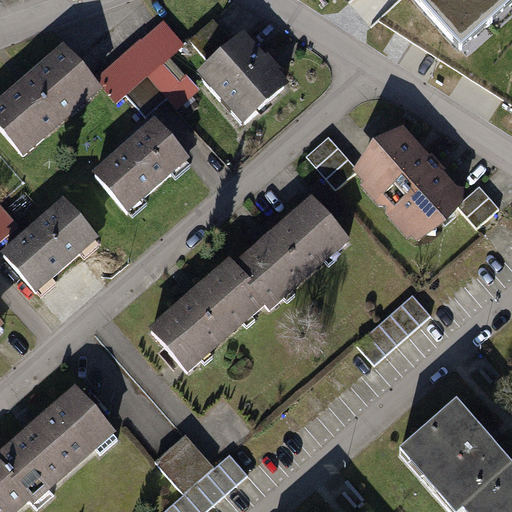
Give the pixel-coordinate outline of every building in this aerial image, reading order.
[(511,13),(511,0),(412,0),(410,2),(461,59),(511,13)] [(216,62),(238,40),(215,18),(193,39),(216,62)] [(183,45),(164,22),(102,76),(111,87),(121,98),(127,93),(150,73),(170,57),(183,45)] [(290,82),(243,35),(238,40),(216,62),(201,77),(247,124),(290,82)] [(102,76),(73,42),(0,104),(0,120),(31,156),(111,87),(102,76)] [(150,73),(168,94),(187,77),(170,57),(150,73)] [(168,94),(150,73),(127,93),(145,114),(168,94)] [(195,162),(159,122),(98,176),(134,217),(195,162)] [(469,199),(414,135),(366,176),(421,240),(462,205),(469,199)] [(361,169),(332,136),(309,157),(338,190),(361,169)] [(485,185),(469,199),(462,205),(481,227),(504,207),(485,185)] [(234,268),(267,307),(272,312),(352,245),(314,201),(234,268)] [(0,202),(0,241),(20,224),(0,202)] [(103,243),(67,203),(6,257),(41,297),(103,243)] [(267,307),(234,268),(230,263),(151,330),(189,374),(267,307)] [(431,314),(412,293),(357,343),(375,364),(431,314)] [(0,511),(29,511),(121,434),(82,389),(2,458),(0,455),(0,511)] [(473,511),(511,477),(511,456),(461,401),(403,454),(455,511),(473,511)] [(214,464),(191,439),(163,466),(185,490),(214,464)] [(229,450),(214,464),(185,490),(161,511),(201,511),(247,470),(229,450)] [(511,511),(511,477),(473,511),(511,511)]
